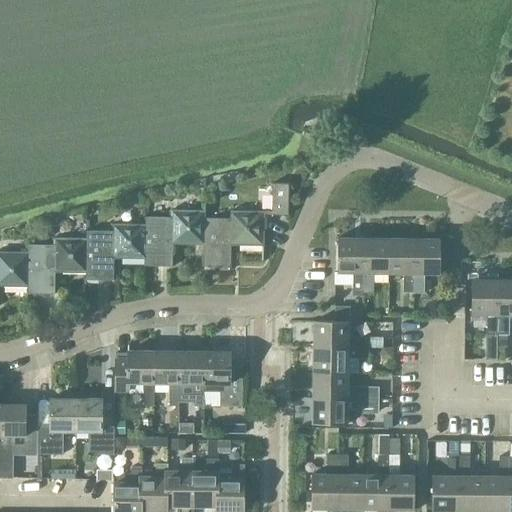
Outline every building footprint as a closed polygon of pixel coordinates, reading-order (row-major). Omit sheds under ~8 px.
[(272,184),(272,216),(287,216),(288,184),(272,184)] [(203,267),(204,267),(204,213),(173,212),(173,218),(146,217),(146,226),(145,226),(145,258),(145,267),(172,267),(172,244),(203,244),(203,267)] [(206,213),(204,213),(204,267),(231,267),(231,245),(263,245),(264,214),(231,213),(231,219),(205,219),(206,213)] [(86,231),(86,240),(86,272),(86,280),(113,281),(113,258),(145,258),(145,226),(114,226),(114,232),(86,231)] [(28,245),(28,254),(27,286),(27,294),(54,294),(54,272),(86,272),(86,240),(54,239),(54,246),(28,245)] [(352,294),(363,294),(363,240),(338,240),(337,273),(352,273),(352,294)] [(389,274),(389,240),(363,240),(363,294),(374,294),(374,274),(389,274)] [(414,240),(389,240),(389,274),(403,274),(403,294),(414,294),(414,240)] [(440,240),(414,240),(414,294),(425,295),(425,274),(440,274),(440,269),(448,269),(448,248),(440,248),(440,240)] [(0,285),(27,286),(28,254),(0,253),(0,285)] [(497,335),(497,281),(471,281),(471,315),(486,315),(486,335),(497,335)] [(511,281),(497,281),(497,335),(497,348),(507,348),(508,316),(511,315),(511,281)] [(334,308),(334,322),(348,322),(348,308),(334,308)] [(314,322),(314,348),(368,349),(368,338),(348,338),(348,322),(334,322),(314,322)] [(368,338),(368,349),(383,349),(383,338),(368,338)] [(367,359),(368,349),(314,348),(313,373),(348,374),(348,359),(367,359)] [(154,407),(154,384),(155,352),(128,352),(128,353),(116,353),(115,392),(129,392),(129,384),(144,384),(144,407),(154,407)] [(180,352),(155,352),(154,384),(169,385),(169,407),(179,407),(179,384),(180,352)] [(205,353),(180,352),(179,384),(195,385),(195,407),(204,407),(204,392),(205,353)] [(230,353),(205,353),(204,392),(219,392),(219,408),(242,408),(243,367),(230,366),(230,353)] [(384,363),(383,383),(393,384),(395,363),(384,363)] [(348,374),(313,373),(313,399),(379,400),(379,388),(348,388),(348,374)] [(62,433),(76,433),(76,400),(50,399),(50,428),(38,428),(37,455),(62,455),(62,433)] [(379,410),(379,400),(313,399),(312,425),(347,425),(348,409),(379,410)] [(101,400),(76,400),(76,433),(89,433),(89,455),(113,455),(113,447),(114,437),(114,436),(114,426),(114,419),(101,418),(101,400)] [(390,402),(389,416),(401,417),(402,403),(390,402)] [(26,406),(1,405),(0,469),(0,478),(13,479),(13,437),(25,437),(25,434),(37,434),(37,411),(26,411),(26,406)] [(142,419),(141,428),(150,428),(150,419),(142,419)] [(114,426),(114,436),(126,436),(126,426),(114,426)] [(179,426),(179,435),(194,436),(194,426),(179,426)] [(379,435),(378,456),(388,456),(389,439),(389,435),(379,435)] [(114,437),(113,447),(126,447),(126,437),(114,437)] [(158,438),(157,448),(167,448),(168,438),(158,438)] [(389,439),(388,456),(399,456),(399,440),(389,439)] [(172,440),(172,451),(186,451),(186,440),(172,440)] [(208,441),(208,460),(218,460),(218,455),(219,441),(208,441)] [(219,441),(218,455),(230,455),(231,441),(219,441)] [(337,509),(338,455),(328,455),(327,475),(312,475),(311,509),(337,509)] [(348,455),(338,455),(337,509),(362,510),(363,476),(348,475),(348,455)] [(378,476),(363,476),(362,510),(388,510),(388,456),(378,456),(378,476)] [(399,456),(388,456),(388,510),(414,510),(414,476),(399,476),(399,456)] [(432,511),(458,511),(458,456),(449,456),(448,476),(432,476),(432,511)] [(470,456),(458,456),(458,511),(483,511),(483,477),(470,477),(470,456)] [(499,477),(483,477),(483,511),(508,511),(509,457),(499,457),(499,477)] [(166,506),(191,506),(191,472),(192,472),(192,460),(182,459),(182,472),(167,472),(166,472),(166,506)] [(218,479),(218,465),(218,460),(208,460),(208,473),(192,472),(191,472),(191,506),(216,506),(217,479),(218,479)] [(156,511),(166,511),(166,506),(166,472),(167,472),(167,465),(157,465),(156,478),(141,478),(140,511),(156,511)] [(242,511),(243,466),(218,465),(218,479),(217,479),(216,506),(216,511),(242,511)] [(50,473),(50,479),(75,479),(75,469),(54,469),(54,473),(50,473)] [(97,470),(97,480),(113,480),(113,470),(97,470)] [(114,511),(140,511),(141,478),(141,471),(129,471),(129,476),(120,476),(115,478),(115,480),(115,483),(114,511)]
